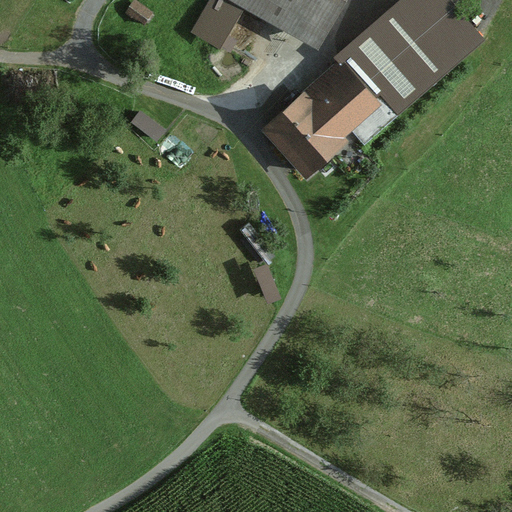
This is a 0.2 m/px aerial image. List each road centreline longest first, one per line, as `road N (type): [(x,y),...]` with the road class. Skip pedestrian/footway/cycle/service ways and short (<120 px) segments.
road 1 (track): [(417,511),(225,406),(291,307),(305,261),(282,179),(233,120)]
road 2 (track): [(233,120),(91,62),(82,32),(94,0)]
road 3 (track): [(233,120),(316,55),(362,0)]
road 4 (unclassified): [(100,511),(173,460),(225,406)]
